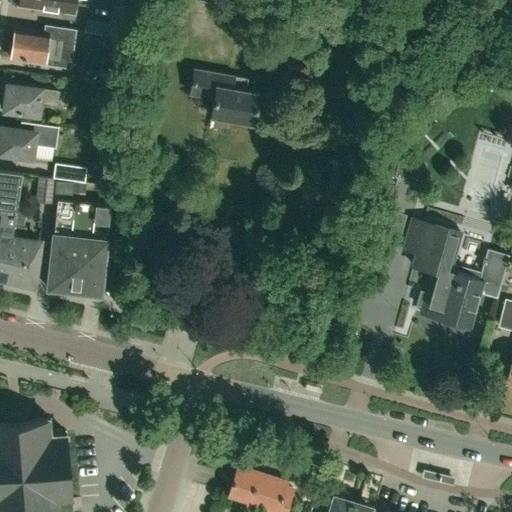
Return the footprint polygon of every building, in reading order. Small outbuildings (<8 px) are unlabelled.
[(17,0),(17,3),(50,7),(66,9),(67,0),(17,0)] [(135,38),(138,25),(141,6),(113,2),(110,21),(108,34),(135,38)] [(10,55),(10,56),(10,57),(69,65),(74,28),(44,24),(43,32),(14,28),(12,44),(10,45),(9,53),(10,55)] [(253,122),(258,92),(243,90),(246,78),(193,68),(189,93),(213,97),(209,114),(253,122)] [(54,103),(55,98),(56,89),(6,82),(4,95),(2,94),(0,105),(0,107),(3,108),(3,109),(37,113),(38,101),(54,103)] [(19,128),(0,125),(0,151),(31,156),(33,141),(53,144),(56,124),(20,120),(19,128)] [(118,153),(120,137),(102,135),(100,150),(118,153)] [(399,158),(394,175),(410,180),(415,162),(417,155),(401,151),(399,158)] [(84,181),(86,166),(55,162),(53,176),(73,179),(84,181)] [(0,276),(4,278),(16,203),(15,202),(21,172),(0,168),(0,276)] [(52,195),(54,177),(38,175),(36,193),(52,195)] [(69,191),(70,180),(54,179),(53,190),(69,191)] [(73,179),(71,190),(83,192),(85,181),(84,181),(73,179)] [(73,289),(82,200),(55,197),(46,286),(73,289)] [(99,291),(108,202),(82,200),(73,289),(99,291)] [(33,283),(33,278),(38,238),(21,236),(26,204),(16,203),(4,278),(33,283)] [(480,271),(452,263),(461,231),(412,218),(402,249),(415,252),(412,265),(431,270),(420,311),(470,325),(482,283),(499,288),(509,254),(487,248),(480,271)] [(511,329),(511,299),(505,297),(498,325),(511,329)] [(71,511),(70,501),(72,501),(66,430),(64,430),(65,437),(52,438),(52,433),(48,433),(47,421),(52,420),(52,418),(31,419),(31,415),(1,418),(1,422),(0,421),(0,511),(71,511)] [(275,511),(284,511),(290,493),(292,486),(286,484),(287,481),(237,466),(228,494),(247,499),(246,503),(275,511)] [(366,511),(369,507),(350,501),(349,501),(350,500),(350,499),(350,498),(349,496),(349,495),(348,494),(348,493),(347,493),(345,492),(343,492),(342,492),(341,492),(340,493),(338,494),(338,495),(337,496),(337,497),(333,496),(327,511),(366,511)]
